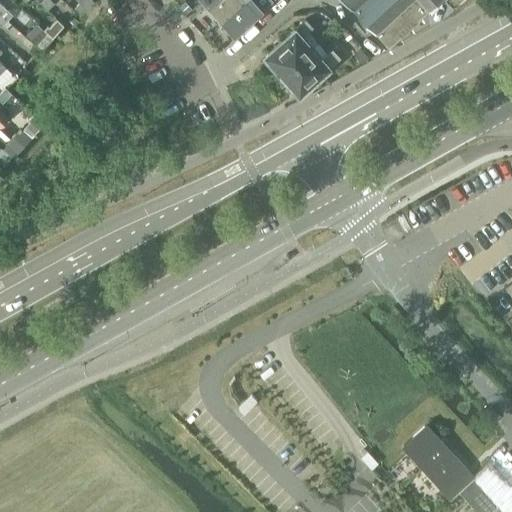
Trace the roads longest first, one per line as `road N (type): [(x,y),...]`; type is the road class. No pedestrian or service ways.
road 1 (secondary): [(0,385),(335,199)]
road 2 (secondary): [(303,143),(0,311)]
road 3 (residential): [(357,229),(427,329),(511,416)]
road 4 (secondary): [(511,30),(303,143)]
road 5 (secondary): [(335,199),(511,102)]
road 6 (residential): [(213,94),(193,80),(181,53),(133,0)]
